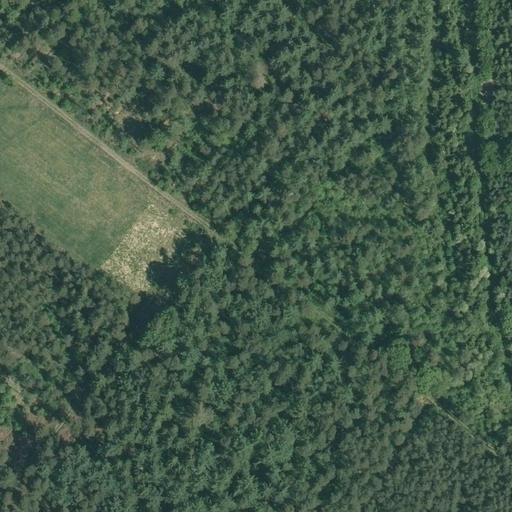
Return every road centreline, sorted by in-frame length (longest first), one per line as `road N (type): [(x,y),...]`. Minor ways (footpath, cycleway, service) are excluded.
road 1 (track): [(0,66),(217,233),(24,470)]
road 2 (track): [(473,0),(482,167),(511,392)]
